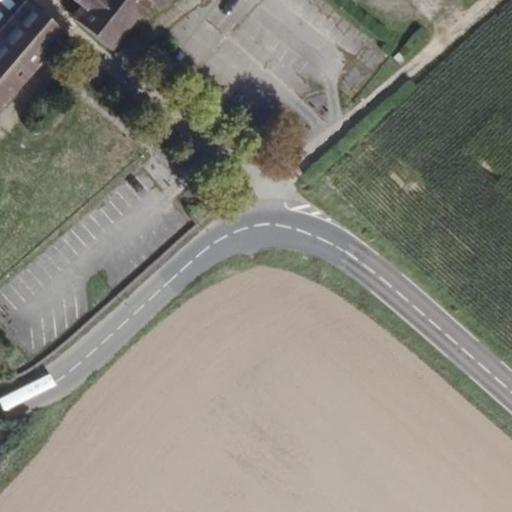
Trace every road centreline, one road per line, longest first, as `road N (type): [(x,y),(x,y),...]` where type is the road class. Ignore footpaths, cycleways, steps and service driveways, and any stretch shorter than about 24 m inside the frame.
road 1 (secondary): [(511,395),(360,259),(277,231),(208,252),(32,399),(0,399)]
road 2 (track): [(276,199),(339,131),(499,0)]
